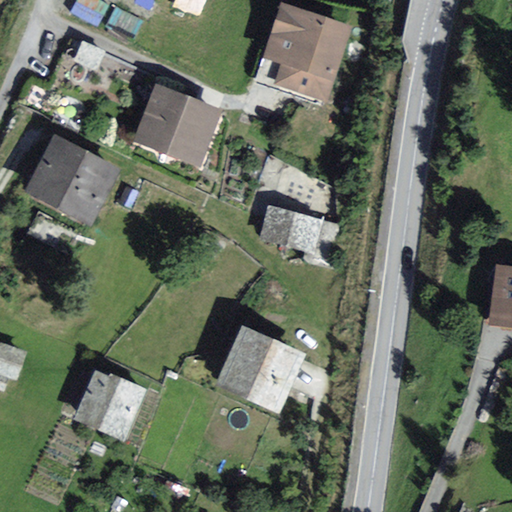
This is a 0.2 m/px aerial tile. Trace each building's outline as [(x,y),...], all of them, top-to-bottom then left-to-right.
[(349,22),(283,2),(260,78),(325,98),(349,22)] [(120,7),(116,18),(137,27),(142,15),(120,7)] [(76,54),(97,64),(106,46),(85,36),(76,54)] [(227,109),(158,83),(136,139),(205,165),(227,109)] [(121,166),(58,134),(27,194),(91,226),(121,166)] [(321,218),(268,204),(259,240),(314,254),(321,218)] [(511,264),(496,262),(489,325),(511,327),(511,264)] [(307,349),(247,324),(220,388),(280,413),(307,349)] [(28,351),(3,342),(0,350),(0,373),(18,380),(28,351)] [(147,386),(92,366),(72,419),(126,440),(147,386)]
